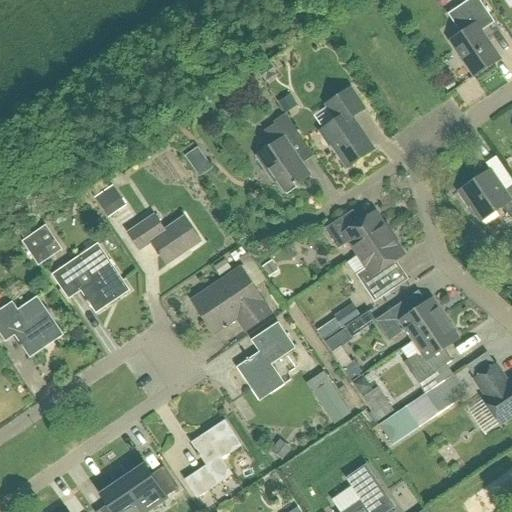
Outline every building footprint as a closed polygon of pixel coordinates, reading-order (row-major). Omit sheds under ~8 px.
[(474,78),(501,60),(482,32),(495,23),(479,0),(470,0),(448,15),(461,34),(450,42),(474,78)] [(348,168),(373,151),(352,119),(364,111),(350,89),(327,105),(337,120),(323,130),(348,168)] [(310,176),(291,148),(303,141),(285,115),(286,117),(264,132),(274,146),(257,157),(264,168),(267,166),(284,191),(294,185),(295,186),(310,176)] [(511,186),(505,192),(491,171),(458,193),(469,208),(470,207),(481,222),(503,208),(510,219),(511,218),(511,186)] [(114,187),(97,199),(105,211),(123,199),(114,187)] [(359,255),(391,233),(385,225),(383,226),(374,213),(353,228),(345,216),(325,230),(339,250),(350,242),(359,255)] [(162,233),(157,226),(159,224),(154,217),(129,234),(141,252),(152,244),(159,253),(157,254),(159,257),(160,256),(167,266),(201,243),(184,218),(162,233)] [(23,243),(39,266),(52,257),(47,250),(58,242),(47,227),(23,243)] [(391,233),(359,255),(368,268),(356,276),(375,303),(394,290),(382,271),(403,257),(394,243),(397,242),(391,233)] [(86,306),(88,305),(95,315),(129,292),(97,245),(52,276),(68,300),(80,292),(86,302),(84,303),(86,306)] [(245,332),(272,314),(241,268),(192,302),(214,336),(225,328),(226,330),(229,329),(227,327),(237,320),(245,332)] [(63,336),(37,298),(17,311),(12,303),(0,310),(0,336),(5,343),(14,337),(21,346),(19,348),(21,350),(22,349),(29,359),(63,336)] [(413,342),(446,319),(433,299),(412,313),(404,302),(375,321),(389,342),(405,331),(413,342)] [(353,304),(336,316),(335,317),(343,329),(361,317),(353,304)] [(446,319),(413,342),(420,353),(404,364),(418,385),(447,365),(439,354),(460,340),(446,319)] [(280,360),(296,350),(278,324),(252,342),(259,353),(250,360),(249,358),(246,360),(247,362),(237,369),(260,403),(285,386),(270,363),(278,358),(280,360)] [(483,399),(484,400),(500,424),(500,425),(511,417),(511,380),(508,383),(496,366),(475,380),(487,397),(483,399)] [(425,395),(438,414),(465,396),(452,377),(425,395)] [(336,425),(352,414),(331,382),(314,393),(336,425)] [(378,389),(363,399),(379,422),(394,412),(378,389)] [(393,445),(420,427),(412,416),(407,408),(380,427),(393,445)] [(220,462),(242,447),(225,421),(191,444),(198,454),(196,455),(198,458),(200,456),(206,466),(185,481),(197,499),(233,475),(227,468),(225,469),(220,462)] [(144,511),(149,511),(169,499),(168,497),(179,490),(164,468),(153,475),(146,465),(130,476),(131,478),(125,482),(124,480),(123,481),(144,511)] [(392,511),(395,509),(367,467),(347,480),(361,501),(344,511),(392,511)] [(144,511),(123,481),(124,483),(118,487),(116,485),(100,496),(107,506),(98,511),(144,511)]
